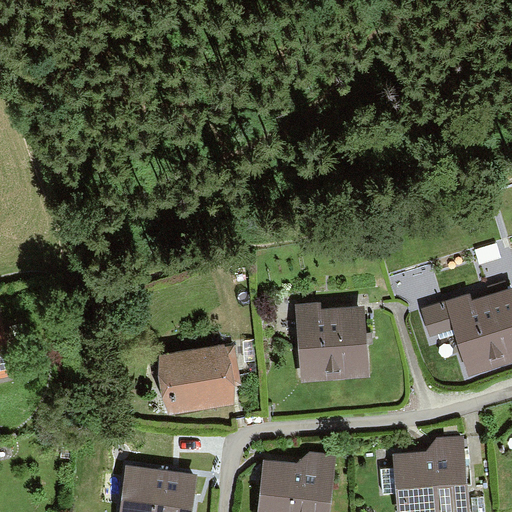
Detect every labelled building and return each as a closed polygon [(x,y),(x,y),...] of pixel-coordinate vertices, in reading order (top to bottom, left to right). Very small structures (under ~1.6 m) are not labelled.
[(511,305),(508,291),(447,308),(465,373),(511,359),(511,305)] [(0,306),(0,373),(15,370),(0,306)] [(360,308),(291,310),(293,377),(362,375),(360,308)] [(221,351),(156,360),(164,412),(228,402),(221,351)] [(458,452),(393,455),(396,511),(429,511),(461,510),(458,452)] [(323,511),(328,468),(262,462),(257,511),(323,511)] [(185,511),(189,475),(123,468),(118,511),(185,511)]
